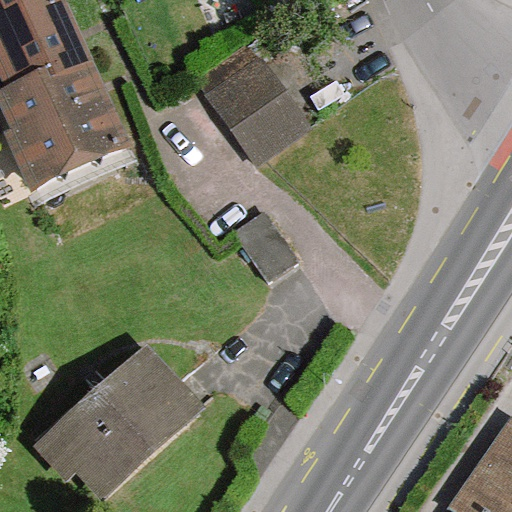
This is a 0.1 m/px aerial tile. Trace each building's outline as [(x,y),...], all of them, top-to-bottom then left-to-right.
[(0,0),(0,54),(20,98),(86,68),(55,0),(0,0)] [(214,101),(263,66),(252,50),(202,85),(214,101)] [(309,131),(263,66),(214,101),(260,166),(309,131)] [(40,193),(123,155),(86,68),(20,98),(7,104),(25,139),(18,143),(40,193)] [(236,237),(271,285),(301,264),(267,216),(236,237)] [(149,359),(69,433),(93,460),(79,472),(105,499),(199,415),(175,388),(149,359)] [(93,460),(69,433),(40,457),(65,485),(79,472),(93,460)] [(476,503),(469,511),(511,511),(511,433),(467,497),(476,503)]
